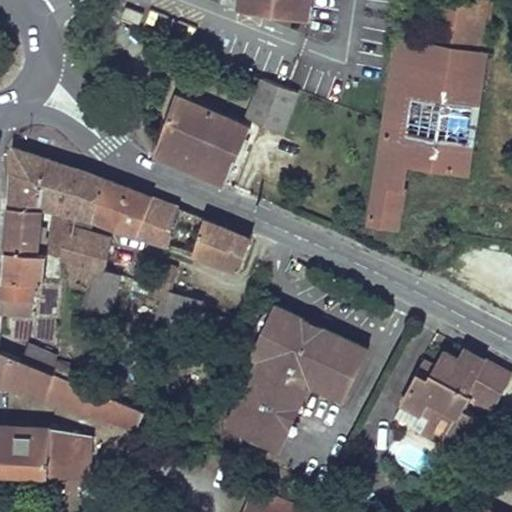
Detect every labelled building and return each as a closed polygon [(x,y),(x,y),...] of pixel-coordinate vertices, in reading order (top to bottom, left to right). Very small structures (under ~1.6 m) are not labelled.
[(242,0),(242,6),(311,16),(313,0),(242,0)] [(395,61),(478,74),(488,2),(473,0),(440,0),(435,42),(398,36),(395,61)] [(126,4),(122,15),(139,21),(143,11),(126,4)] [(466,167),(478,74),(395,61),(370,224),(396,228),(407,157),(466,167)] [(285,130),(300,91),(262,76),(247,114),(285,130)] [(226,183),(251,121),(176,88),(155,153),(156,153),(226,183)] [(55,210),(51,254),(75,258),(72,283),(92,289),(87,307),(112,313),(122,274),(104,269),(111,240),(91,233),(95,221),(92,220),(69,213),(79,169),(15,148),(13,169),(44,178),(43,209),(55,210)] [(13,169),(10,207),(43,209),(44,178),(13,169)] [(79,169),(69,213),(92,220),(106,180),(79,169)] [(106,180),(92,220),(95,221),(112,227),(126,188),(106,180)] [(126,188),(112,227),(139,236),(153,198),(126,188)] [(153,198),(139,236),(168,245),(180,209),(153,198)] [(10,207),(7,250),(38,253),(39,253),(39,245),(44,245),(45,240),(41,239),(43,209),(10,207)] [(180,209),(168,245),(193,254),(205,219),(180,209)] [(205,219),(193,254),(240,269),(252,238),(205,219)] [(444,239),(452,242),(455,234),(447,231),(444,239)] [(449,252),(452,242),(444,239),(441,249),(449,252)] [(7,250),(4,280),(35,282),(44,283),(46,254),(39,253),(38,253),(7,250)] [(142,280),(140,290),(170,298),(173,292),(178,268),(159,263),(153,283),(142,280)] [(4,280),(3,297),(33,300),(35,282),(4,280)] [(170,298),(163,325),(193,334),(200,309),(203,300),(173,292),(170,298)] [(3,297),(2,312),(32,315),(33,300),(3,297)] [(278,451),(291,423),(284,420),(289,410),(296,413),(309,384),(348,402),(371,351),(323,329),(317,333),(314,339),(306,335),(308,331),(304,320),(274,307),(251,357),(261,362),(229,428),(278,451)] [(225,317),(208,311),(200,336),(214,341),(219,325),(222,326),(225,317)] [(323,329),(304,320),(308,331),(306,335),(314,339),(317,333),(323,329)] [(30,342),(22,360),(52,372),(53,364),(54,353),(30,342)] [(511,376),(511,373),(469,349),(462,360),(448,352),(439,369),(433,379),(421,373),(404,402),(422,412),(460,433),(470,412),(464,409),(471,396),(495,409),(511,376)] [(0,351),(0,383),(136,429),(144,410),(93,389),(52,372),(22,360),(0,351)] [(427,362),(421,373),(433,379),(439,369),(427,362)] [(53,364),(52,372),(93,389),(95,381),(53,364)] [(284,420),(291,423),(296,413),(289,410),(284,420)] [(452,448),(460,433),(422,412),(413,427),(452,448)] [(470,412),(460,433),(472,439),(476,437),(483,424),(481,418),(470,412)] [(0,472),(90,475),(92,437),(50,427),(0,424),(0,472)] [(310,511),(255,487),(243,511),(310,511)]
